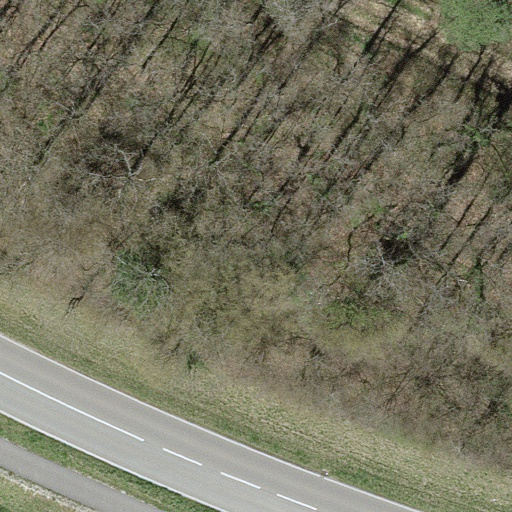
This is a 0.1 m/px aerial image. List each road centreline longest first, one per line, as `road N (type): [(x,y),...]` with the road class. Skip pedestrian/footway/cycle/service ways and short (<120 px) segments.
road 1 (secondary): [(305,511),(73,416),(0,376)]
road 2 (track): [(327,0),(511,81)]
